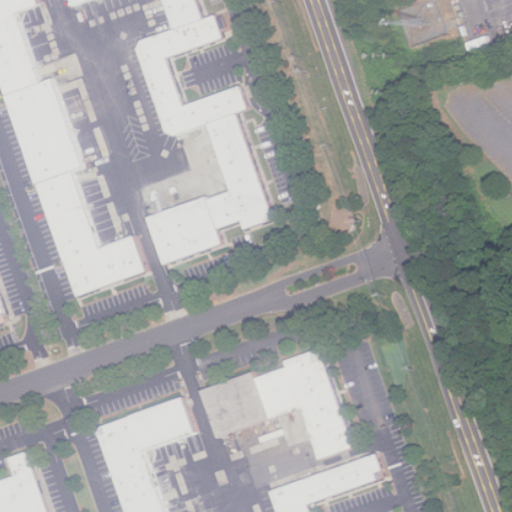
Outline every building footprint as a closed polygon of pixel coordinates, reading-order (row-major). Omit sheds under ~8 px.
[(44,0),(0,0),(0,58),(13,94),(49,82),(23,12),(46,4),(44,0)] [(211,18),(204,0),(170,0),(180,28),(211,18)] [(256,108),(244,112),(214,123),(182,135),(173,130),(145,48),(149,39),(180,28),(211,18),(222,14),(231,37),(174,57),(191,105),(248,84),(256,108)] [(13,94),(44,183),(80,170),(93,166),(60,77),(49,82),(13,94)] [(226,227),(249,219),(252,228),(281,217),(244,112),(214,123),(238,190),(216,198),(226,227)] [(44,183),(84,296),(155,270),(142,235),(107,248),(80,170),(44,183)] [(156,217),(172,263),(231,243),(226,227),(216,198),(215,195),(156,217)] [(0,326),(16,320),(0,276),(0,326)] [(359,447),(326,348),(287,361),(290,368),(261,377),(260,374),(208,391),(224,437),(308,409),(325,458),(359,447)] [(192,396),(206,432),(152,451),(172,511),(132,511),(102,428),(192,396)] [(54,511),(34,450),(12,457),(19,479),(0,485),(0,511),(54,511)] [(284,511),(277,490),(384,454),(393,477),(314,504),(317,511),(284,511)]
